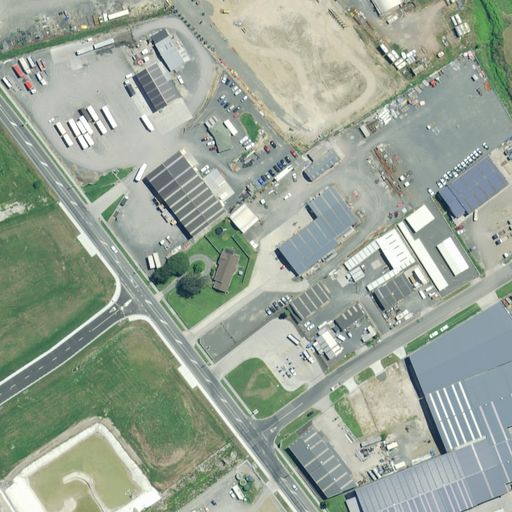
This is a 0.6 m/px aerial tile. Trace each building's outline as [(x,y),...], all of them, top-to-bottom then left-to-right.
[(400,0),(369,0),(377,15),(402,3),(400,0)] [(167,35),(152,43),(168,73),(183,65),(167,35)] [(83,48),(82,41),(70,44),(72,51),(83,48)] [(157,62),(136,74),(157,111),(179,99),(157,62)] [(223,124),(216,115),(205,124),(215,137),(220,152),(232,149),(230,137),(237,131),(231,124),(226,128),(223,124)] [(329,151),(325,146),(320,150),(318,147),(309,154),(315,162),(305,171),(313,181),(341,159),(333,148),(329,151)] [(226,211),(179,151),(146,177),(193,237),(226,211)] [(488,153),(437,193),(460,222),(511,182),(488,153)] [(235,191),(217,168),(203,178),(221,201),(235,191)] [(317,216),(340,198),(330,185),(307,203),(317,216)] [(317,216),(276,248),(294,270),(358,220),(340,198),(317,216)] [(243,234),(258,220),(244,205),(229,218),(243,234)] [(433,218),(422,205),(405,218),(415,232),(433,218)] [(415,242),(403,222),(398,225),(440,291),(449,286),(419,239),(415,242)] [(367,287),(370,292),(416,262),(412,257),(395,229),(379,239),(379,238),(344,264),(350,271),(381,248),(394,269),(367,287)] [(469,268),(450,238),(437,246),(456,276),(469,268)] [(239,258),(223,252),(219,264),(214,262),(208,277),(216,280),(213,288),(227,293),(239,258)] [(351,272),(356,282),(365,277),(360,267),(351,272)] [(414,290),(403,272),(370,293),(382,310),(414,290)] [(330,297),(317,280),(285,305),(298,322),(330,297)] [(511,322),(500,302),(410,356),(447,451),(511,426),(511,322)] [(365,316),(356,304),(335,319),(344,331),(365,316)] [(371,333),(363,339),(365,342),(377,334),(372,326),(368,328),(371,333)] [(343,351),(325,327),(319,332),(321,336),(316,339),(319,342),(315,345),(321,353),(324,350),(331,360),(343,351)] [(357,485),(310,429),(285,450),(325,499),(357,485)] [(356,495),(339,501),(343,511),(448,511),(508,490),(505,483),(511,480),(511,432),(511,430),(353,490),(356,495)]
